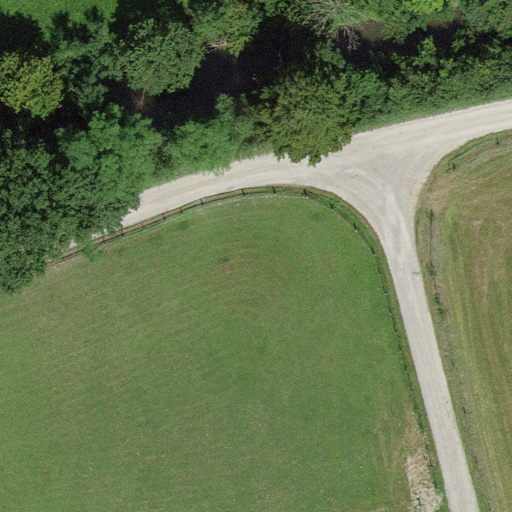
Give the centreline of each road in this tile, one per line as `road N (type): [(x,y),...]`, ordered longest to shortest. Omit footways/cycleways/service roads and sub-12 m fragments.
road 1 (track): [(511,125),(385,142),(150,209),(0,265)]
road 2 (track): [(469,511),(385,142)]
